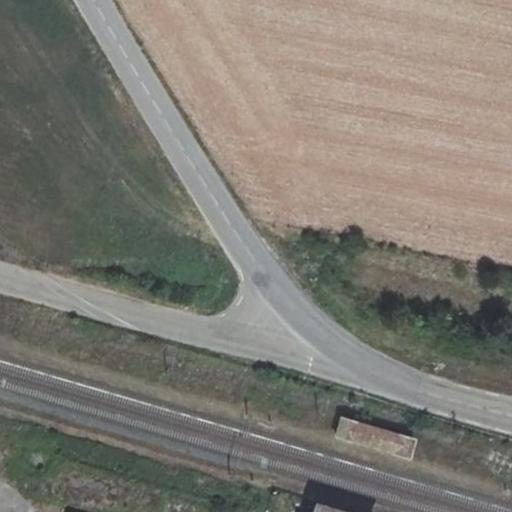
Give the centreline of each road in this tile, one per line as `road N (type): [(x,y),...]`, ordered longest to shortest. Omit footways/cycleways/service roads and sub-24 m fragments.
road 1 (tertiary): [(92,0),(272,287),(335,353),(385,380)]
road 2 (unclassified): [(0,273),(385,380)]
road 3 (tertiary): [(385,380),(511,415)]
